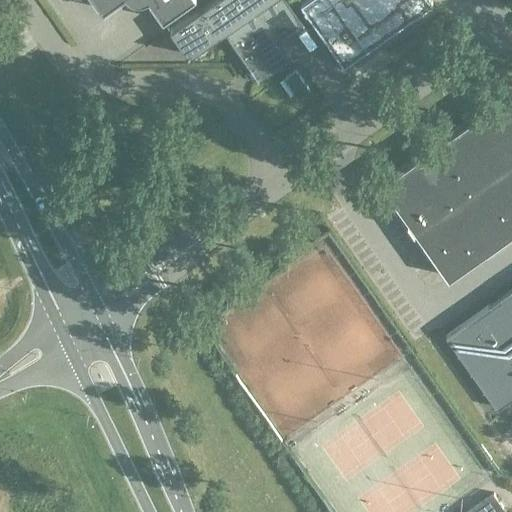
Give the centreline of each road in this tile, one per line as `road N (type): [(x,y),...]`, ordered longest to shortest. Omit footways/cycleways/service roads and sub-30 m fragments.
road 1 (unclassified): [(289,173),(233,105),(208,89),(101,81),(71,59),(25,0)]
road 2 (unclassified): [(289,173),(494,22)]
road 3 (secondary): [(184,511),(105,328)]
road 4 (secondary): [(92,298),(0,134)]
road 5 (secondary): [(68,350),(148,511)]
road 6 (unclassified): [(155,267),(289,173)]
road 7 (secondary): [(0,194),(55,322)]
